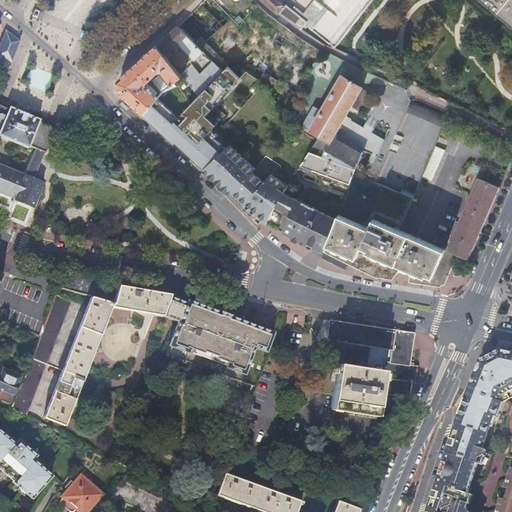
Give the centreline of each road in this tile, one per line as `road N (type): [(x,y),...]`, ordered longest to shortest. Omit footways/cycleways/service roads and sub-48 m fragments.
road 1 (secondary): [(0,237),(266,292)]
road 2 (tertiary): [(274,252),(92,84)]
road 3 (secondary): [(468,318),(383,511)]
road 4 (secondary): [(295,297),(423,317),(440,312)]
road 5 (tertiary): [(440,312),(300,271)]
road 6 (residential): [(92,84),(185,0)]
